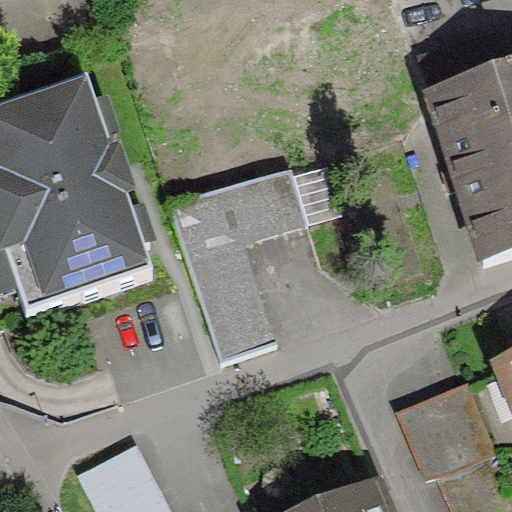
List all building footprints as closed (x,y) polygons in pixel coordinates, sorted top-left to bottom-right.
[(339,36),(255,60),(282,154),(431,111),(403,17),(362,29),(359,17),(336,24),(339,36)] [(511,250),(511,39),(422,70),(487,259),(511,250)] [(84,78),(0,106),(0,239),(27,317),(153,273),(143,247),(151,244),(139,211),(132,214),(106,140),(118,136),(106,100),(93,105),(84,78)] [(287,165),(169,202),(218,355),(274,338),(243,243),(306,222),(287,165)] [(313,227),(344,223),(336,171),(305,176),(313,227)] [(511,500),(511,362),(509,354),(458,376),(486,441),(511,500)] [(420,469),(435,463),(486,441),(458,376),(392,405),(420,469)] [(511,511),(511,500),(486,441),(435,463),(455,511),(511,511)] [(98,511),(166,511),(136,453),(83,481),(98,511)] [(385,511),(378,494),(331,511),(385,511)]
